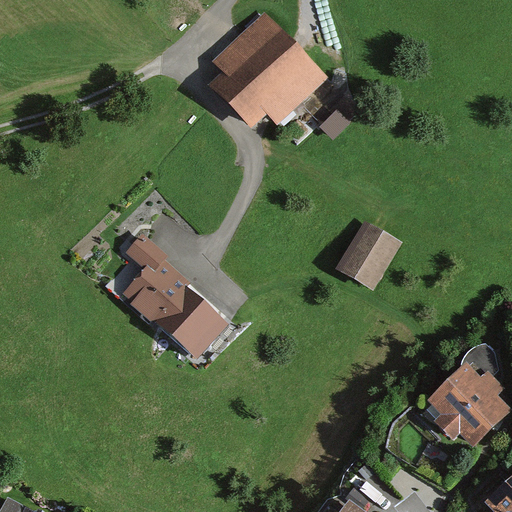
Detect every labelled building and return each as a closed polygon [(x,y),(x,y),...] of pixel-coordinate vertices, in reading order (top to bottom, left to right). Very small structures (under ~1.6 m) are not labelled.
[(264,13),(213,63),(223,74),(209,88),(252,132),(267,118),(278,128),(328,78),(264,13)] [(337,111),(319,130),(333,143),(351,124),(337,111)] [(402,244),(364,222),(335,273),(373,294),(402,244)] [(244,325),(152,247),(140,262),(158,277),(137,301),(211,364),(244,325)] [(481,380),(467,366),(427,404),(441,418),(434,424),(454,444),(460,437),(473,451),(511,412),(498,398),(506,390),(488,373),(481,380)] [(511,511),(511,484),(490,506),(496,511),(511,511)]
